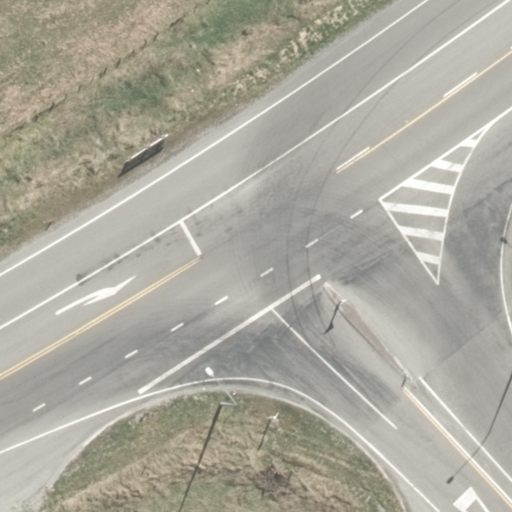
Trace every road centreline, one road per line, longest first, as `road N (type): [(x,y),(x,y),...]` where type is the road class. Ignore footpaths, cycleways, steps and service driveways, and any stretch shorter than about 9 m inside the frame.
road 1 (tertiary): [(511,477),(342,298),(279,213)]
road 2 (primary): [(0,371),(279,213)]
road 3 (primary): [(279,213),(511,54)]
